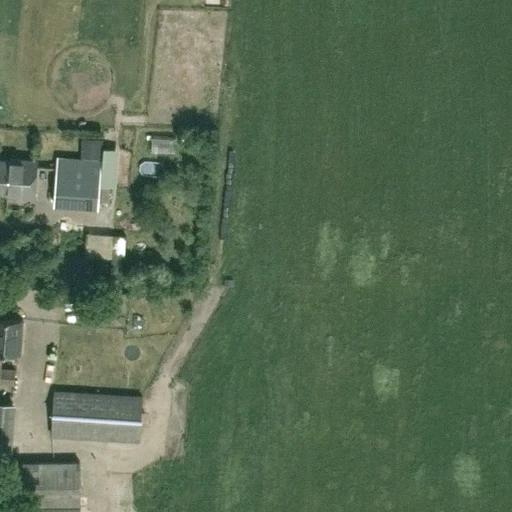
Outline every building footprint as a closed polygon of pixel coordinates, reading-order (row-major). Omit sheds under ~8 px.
[(82,139),(81,158),(57,156),(54,203),(98,206),(98,201),(109,202),(110,186),(100,185),(102,140),(82,139)] [(0,190),(7,191),(7,193),(34,196),(37,160),(10,158),(10,160),(0,159),(0,190)] [(116,253),(116,268),(129,269),(129,230),(90,230),(89,253),(116,253)] [(81,271),(83,255),(73,254),(71,270),(81,271)] [(233,287),(234,280),(224,279),(223,286),(233,287)] [(0,318),(0,350),(1,351),(1,352),(20,354),(23,320),(0,318)] [(1,351),(0,350),(0,381),(13,383),(15,369),(0,367),(0,359),(1,352),(1,351)] [(142,396),(54,390),(51,434),(139,440),(142,396)] [(0,404),(0,449),(10,450),(13,405),(0,404)] [(79,511),(79,461),(21,462),(21,511),(79,511)]
